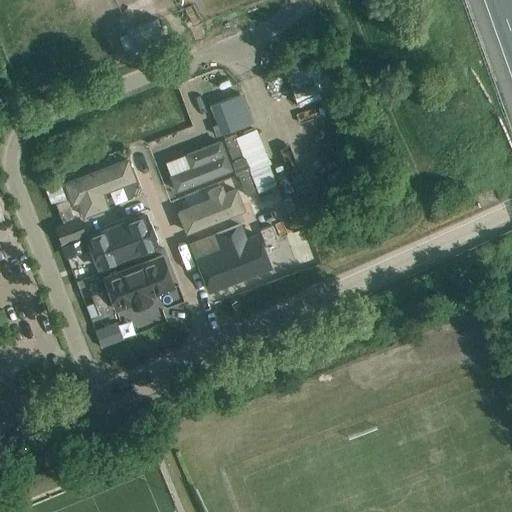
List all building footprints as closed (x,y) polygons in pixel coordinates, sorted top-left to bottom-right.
[(129,27),(137,49),(168,38),(160,17),(129,27)] [(281,72),(298,117),(322,108),(306,63),(281,72)] [(240,93),(210,105),(222,134),(251,123),(240,93)] [(270,162),(256,128),(236,136),(243,153),(244,156),(244,155),(250,170),(269,163),(270,162)] [(236,136),(235,134),(224,138),(232,158),(243,153),(236,136)] [(192,170),(174,177),(181,196),(235,177),(223,145),(188,157),(192,170)] [(132,163),(67,186),(75,209),(81,206),(87,223),(114,213),(108,197),(140,185),(132,163)] [(277,183),(269,163),(239,175),(246,195),(254,192),(277,183)] [(77,217),(74,219),(59,178),(44,183),(52,205),(46,207),(54,227),(55,226),(61,243),(84,234),(77,217)] [(182,215),(191,238),(250,216),(241,192),(233,195),(230,188),(210,195),(213,203),(182,215)] [(151,217),(95,240),(107,268),(162,246),(151,217)] [(278,243),(287,239),(280,222),(260,230),(268,249),(279,245),(278,243)] [(225,255),(203,263),(215,295),(275,272),(263,240),(254,244),(247,226),(218,237),(225,255)] [(164,274),(119,292),(128,313),(172,296),(164,274)] [(102,291),(91,295),(94,302),(99,314),(99,315),(110,310),(102,291)] [(99,314),(94,302),(87,305),(91,317),(99,314)] [(116,321),(96,329),(104,347),(123,339),(116,321)]
